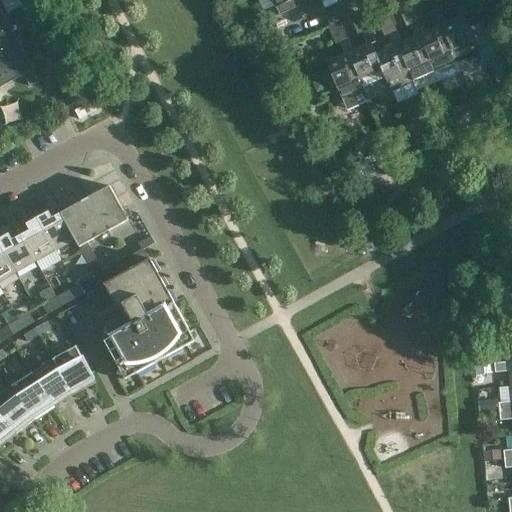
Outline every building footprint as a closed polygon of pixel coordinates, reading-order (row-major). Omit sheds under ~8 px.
[(459,18),(446,23),(446,24),(441,27),(457,62),(479,52),(484,62),(495,57),(481,23),(469,28),(464,16),(468,14),(463,4),(454,8),(459,18)] [(0,7),(0,88),(24,75),(30,86),(38,82),(32,71),(34,70),(0,7)] [(436,27),(423,33),(423,34),(420,36),(439,81),(461,72),(457,62),(441,27),(446,24),(446,23),(441,13),(432,17),(436,27)] [(402,43),(398,45),(414,81),(418,91),(439,81),(420,36),(423,34),(423,33),(418,23),(410,26),(414,37),(402,42),(402,43)] [(386,81),(391,91),(375,55),(376,55),(372,44),(375,42),(370,31),(362,35),(366,45),(354,51),(354,52),(349,54),(365,90),(386,81)] [(375,55),(391,91),(414,81),(398,45),(402,43),(397,32),(389,36),(394,47),(376,55),(375,55)] [(343,99),(348,110),(369,101),(365,90),(349,54),(354,52),(354,51),(348,41),(340,44),(344,55),(327,63),(343,99)] [(16,101),(0,106),(0,113),(3,123),(21,117),(16,101)] [(404,138),(399,128),(384,134),(388,144),(404,138)] [(424,166),(445,157),(438,140),(416,149),(424,166)] [(417,168),(410,150),(397,155),(404,173),(417,168)] [(335,170),(326,174),(329,181),(331,180),(338,178),(335,170)] [(111,187),(63,215),(75,239),(81,250),(89,245),(130,222),(111,187)] [(56,250),(75,239),(63,215),(61,213),(62,212),(59,206),(38,217),(44,229),(56,250)] [(24,239),(36,261),(56,250),(44,229),(38,217),(18,228),(24,239)] [(0,238),(0,243),(16,272),(36,261),(24,239),(18,228),(0,238)] [(142,248),(143,249),(155,243),(152,236),(139,243),(142,248)] [(0,281),(16,272),(0,243),(0,281)] [(89,245),(81,250),(89,263),(97,259),(89,245)] [(149,259),(143,249),(142,248),(103,270),(103,271),(100,272),(106,284),(105,284),(129,327),(104,340),(121,370),(126,379),(134,374),(196,341),(152,261),(150,258),(149,259)] [(95,275),(100,272),(103,271),(103,270),(97,259),(89,263),(95,275)] [(95,275),(93,276),(99,287),(105,284),(106,284),(100,272),(95,275)] [(93,276),(86,280),(92,291),(99,287),(93,276)] [(78,283),(80,286),(85,295),(92,291),(86,280),(78,283)] [(57,298),(62,308),(85,295),(80,286),(57,298)] [(62,308),(57,298),(42,306),(47,316),(62,308)] [(19,320),(25,329),(34,323),(29,313),(19,320)] [(25,329),(19,320),(8,326),(14,336),(25,329)] [(36,329),(40,335),(51,330),(47,323),(36,329)] [(24,336),(28,342),(40,335),(36,329),(24,336)] [(53,359),(74,393),(95,382),(76,347),(53,359)] [(32,372),(54,406),(74,393),(53,359),(32,372)] [(509,372),(511,387),(511,386),(511,362),(495,364),(496,373),(509,372)] [(11,386),(35,418),(54,406),(32,372),(11,386)] [(0,394),(0,411),(16,433),(35,418),(11,386),(0,394)] [(511,402),(499,404),(500,412),(511,410),(511,386),(511,387),(511,400),(511,402)] [(511,419),(511,410),(500,412),(501,421),(511,419)] [(0,445),(16,433),(0,411),(0,445)]
